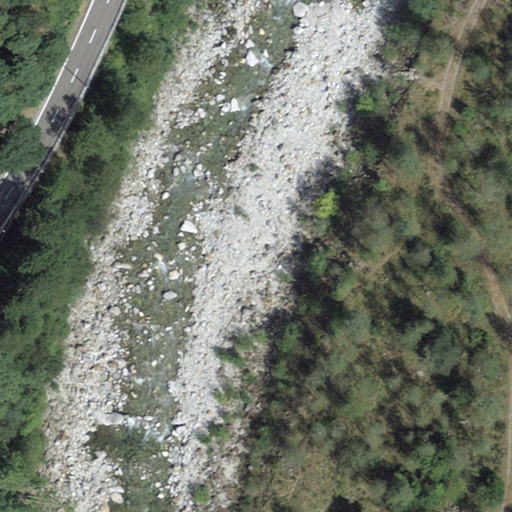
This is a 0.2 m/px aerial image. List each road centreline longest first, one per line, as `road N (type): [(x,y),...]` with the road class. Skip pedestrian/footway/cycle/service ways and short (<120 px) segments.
road 1 (track): [(484,0),(455,97),(451,155),(511,279)]
road 2 (tertiary): [(0,205),(31,164),(108,0)]
road 3 (track): [(446,511),(362,499),(319,511)]
